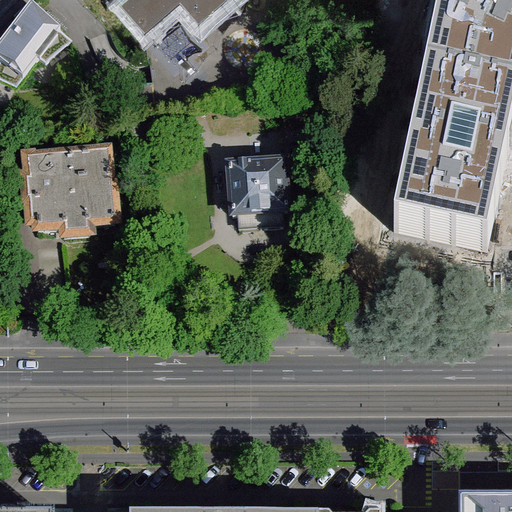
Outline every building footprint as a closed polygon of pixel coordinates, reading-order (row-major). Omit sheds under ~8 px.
[(120,0),(141,26),(168,0),(186,0),(199,16),(217,0),(120,0)] [(511,128),(511,0),(450,0),(443,11),(391,236),(483,255),(511,128)] [(33,8),(0,49),(0,63),(23,82),(62,34),(33,8)] [(161,150),(157,123),(128,128),(130,154),(161,150)] [(109,159),(31,166),(31,186),(28,186),(29,205),(37,205),(40,234),(66,231),(67,240),(90,238),(90,229),(115,226),(109,159)] [(285,166),(230,170),(235,220),(239,220),(283,215),(288,215),(285,166)] [(283,215),(239,220),(240,234),(284,230),(283,215)]
